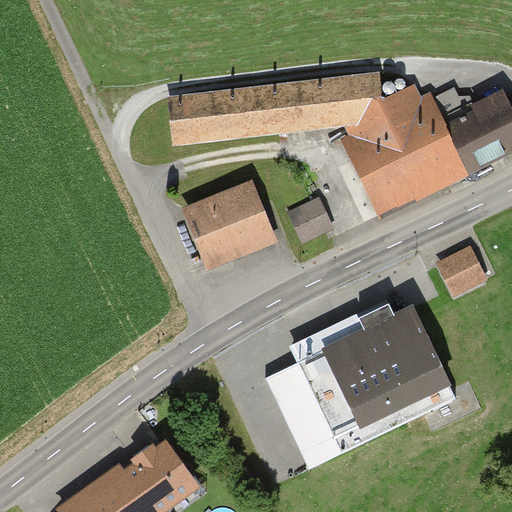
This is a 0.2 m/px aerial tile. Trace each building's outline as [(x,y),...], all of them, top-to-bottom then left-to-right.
[(421,85),(389,100),(386,75),(172,97),(176,145),(344,129),(384,216),(389,214),(511,157),(511,92),(453,120),(443,98),(430,104),(421,85)] [(259,184),(190,210),(213,271),(282,245),(259,184)] [(338,228),(325,199),(291,214),(305,243),(338,228)] [(485,280),(471,250),(442,265),(456,294),(485,280)] [(310,470),(456,399),(413,310),(396,319),(389,305),(359,319),(365,330),(265,378),(310,470)] [(174,511),(209,488),(178,443),(134,474),(127,464),(67,505),(71,511),(174,511)]
